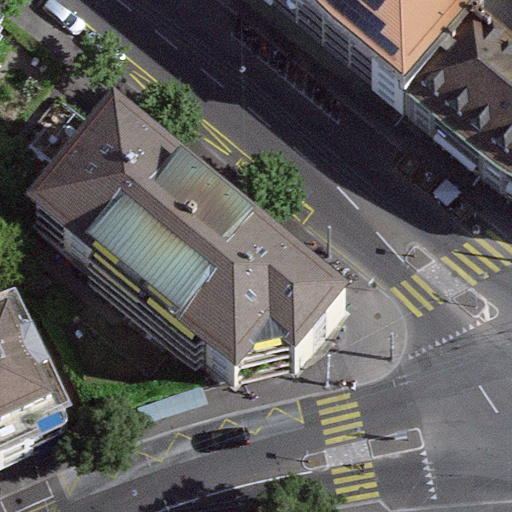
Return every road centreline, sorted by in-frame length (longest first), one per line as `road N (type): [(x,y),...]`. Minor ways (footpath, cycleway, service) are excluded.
road 1 (tertiary): [(511,327),(126,0)]
road 2 (tertiary): [(174,511),(497,426)]
